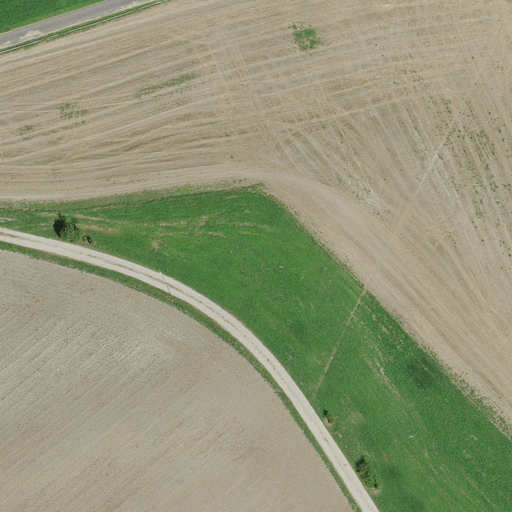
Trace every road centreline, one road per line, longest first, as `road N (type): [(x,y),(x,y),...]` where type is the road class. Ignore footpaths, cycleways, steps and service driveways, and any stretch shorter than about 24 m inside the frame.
road 1 (track): [(0,235),(178,290),(261,351),(367,511)]
road 2 (track): [(0,41),(135,0)]
